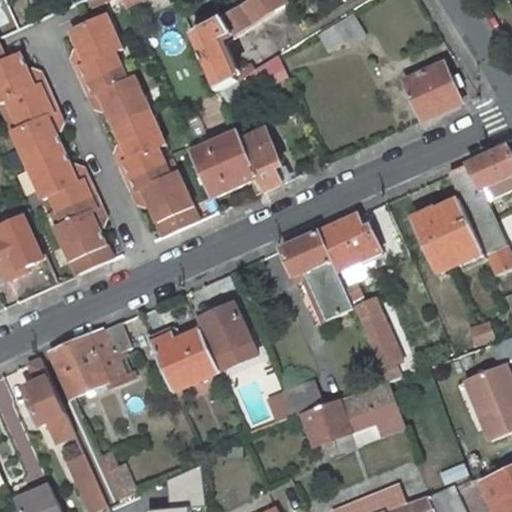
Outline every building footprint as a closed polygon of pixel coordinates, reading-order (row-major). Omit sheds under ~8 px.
[(218,0),(209,0),(189,12),(195,24),(223,7),(218,0)] [(288,3),(286,0),(256,0),(225,19),(234,35),(275,11),(276,12),(287,5),(286,4),(288,3)] [(82,68),(78,69),(85,84),(123,67),(117,53),(124,49),(109,16),(72,32),(80,49),(77,58),(82,68)] [(354,16),(321,36),(330,52),(350,40),(352,44),(366,35),(354,16)] [(187,17),(179,20),(188,42),(196,39),(196,37),(187,17)] [(215,25),(196,37),(196,39),(221,93),(238,82),(257,71),(253,65),(237,76),(215,25)] [(22,56),(0,65),(0,103),(1,106),(8,103),(15,116),(53,99),(47,84),(43,86),(38,76),(30,73),(22,56)] [(280,56),(264,66),(269,77),(286,69),(280,56)] [(408,82),(425,121),(464,104),(447,65),(408,82)] [(238,82),(243,91),(266,79),(274,98),(295,89),(286,69),(269,77),(264,66),(257,71),(238,82)] [(123,67),(85,84),(92,99),(95,98),(100,108),(108,111),(116,128),(152,111),(137,78),(130,81),(123,67)] [(231,115),(250,106),(243,91),(238,82),(221,93),(231,115)] [(53,99),(15,116),(21,131),(14,134),(29,168),(66,151),(58,134),(61,126),(56,116),(60,114),(53,99)] [(121,153),(126,163),(122,165),(129,180),(167,163),(161,148),(168,145),(152,111),(116,128),(124,145),(121,153)] [(433,136),(466,122),(461,112),(429,125),(433,136)] [(244,140),(261,178),(260,178),(267,193),(285,185),(278,168),(284,165),(268,130),(244,140)] [(241,132),(195,153),(194,154),(214,199),(254,181),(260,178),(261,178),(244,140),(241,132)] [(511,151),(510,148),(451,175),(463,201),(487,254),(498,278),(511,271),(511,255),(509,249),(506,250),(479,192),(511,177),(511,151)] [(66,151),(29,168),(45,201),(52,198),(58,212),(97,194),(91,179),(86,181),(82,171),(74,168),(66,151)] [(167,163),(129,180),(136,195),(139,193),(144,203),(152,206),(166,238),(192,226),(186,212),(195,207),(196,207),(181,173),(173,177),(167,163)] [(260,178),(254,181),(261,195),(267,193),(260,178)] [(97,194),(58,212),(65,226),(57,229),(79,277),(116,260),(101,229),(105,221),(100,211),(104,209),(97,194)] [(487,254),(463,201),(437,213),(439,217),(420,226),(442,274),(487,254)] [(195,207),(186,212),(192,226),(201,222),(195,207)] [(436,210),(417,219),(420,226),(439,217),(437,213),(436,210)] [(360,216),(324,232),(336,260),(334,261),(339,272),(384,252),(376,234),(370,236),(360,216)] [(30,267),(46,260),(27,219),(5,229),(0,217),(0,285),(25,275),(23,270),(30,267)] [(328,322),(356,309),(352,301),(351,298),(346,288),(339,272),(334,261),(336,260),(324,232),(285,250),(297,277),(307,273),(328,322)] [(357,283),(346,288),(351,298),(362,293),(357,283)] [(356,309),(389,383),(404,378),(398,364),(405,361),(376,298),(371,300),(372,302),(356,309)] [(200,315),(219,356),(221,356),(252,342),(254,341),(238,305),(222,312),(220,306),(200,315)] [(124,323),(54,355),(75,400),(110,384),(112,389),(138,377),(127,352),(135,348),(124,323)] [(491,324),(471,331),(477,347),(497,340),(491,324)] [(223,372),(204,331),(184,340),(181,332),(179,330),(175,329),(172,329),(151,338),(176,393),(223,372)] [(257,353),(252,342),(221,356),(226,367),(257,353)] [(78,436),(43,359),(31,365),(39,384),(26,390),(43,426),(50,423),(60,444),(78,436)] [(511,371),(510,366),(468,383),(479,410),(492,442),(511,434),(511,371)] [(288,398),(296,418),(305,415),(326,407),(316,382),(286,393),(288,398)] [(326,407),(305,415),(317,446),(378,423),(383,435),(405,427),(389,383),(326,407)] [(471,414),(479,410),(468,383),(460,386),(471,414)] [(281,424),(296,418),(288,398),(273,404),(281,424)] [(354,435),(357,446),(381,438),(377,427),(354,435)] [(102,460),(122,503),(139,495),(126,467),(121,469),(114,455),(102,460)] [(72,464),(79,479),(94,472),(87,457),(72,464)] [(463,465),(439,475),(444,486),(467,477),(463,465)] [(175,481),(180,492),(204,482),(199,470),(175,481)] [(99,511),(110,507),(94,472),(79,479),(93,511),(99,511)] [(498,511),(511,511),(511,473),(486,486),(498,511)] [(386,511),(405,505),(398,486),(365,499),(370,511),(386,511)] [(63,511),(52,487),(19,502),(23,511),(63,511)] [(430,497),(437,511),(465,511),(455,488),(430,497)] [(437,511),(430,497),(430,496),(405,505),(386,511),(437,511)] [(370,511),(365,499),(335,511),(370,511)]
